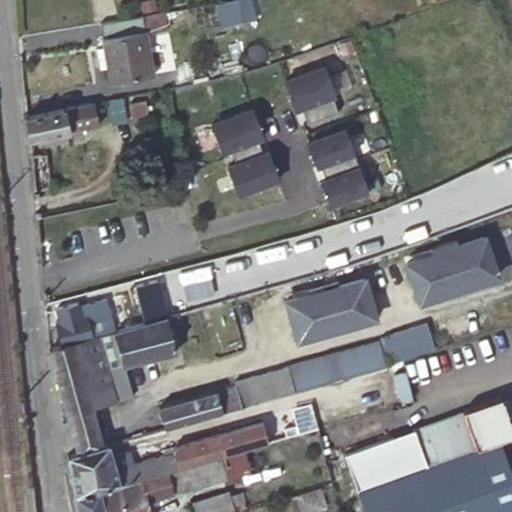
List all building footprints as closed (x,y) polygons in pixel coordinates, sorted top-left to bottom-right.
[(242,22),(236,0),(233,0),(216,4),(222,27),(242,22)] [(168,28),(165,12),(143,15),(142,17),(144,17),(145,18),(150,17),(151,25),(144,27),(145,32),(168,28)] [(153,74),(145,32),(144,27),(151,25),(150,17),(145,18),(144,17),(142,17),(143,15),(100,23),(111,82),(153,74)] [(295,113),(336,98),(324,66),(283,81),(295,113)] [(155,97),(153,90),(69,107),(25,117),(27,134),(28,141),(69,132),(69,130),(147,114),(144,99),(155,97)] [(211,121),(221,158),(264,147),(255,110),(211,121)] [(307,142),(333,212),(370,198),(344,128),(307,142)] [(239,200),(281,184),(268,151),(226,166),(239,200)] [(45,155),(29,156),(32,183),(33,190),(49,188),(45,155)] [(402,259),(418,308),(501,281),(486,232),(402,259)] [(311,243),(286,250),(291,268),(316,261),(311,243)] [(234,281),(226,257),(181,270),(188,294),(234,281)] [(285,300),(296,340),(314,335),(313,331),(355,320),(356,323),(375,318),(364,278),(341,285),(313,292),(285,300)] [(311,287),(313,292),(341,285),(339,279),(311,287)] [(59,346),(92,337),(86,316),(81,317),(77,302),(55,308),(59,323),(54,325),(59,346)] [(120,329),(135,325),(131,311),(116,315),(120,329)] [(179,320),(177,314),(166,316),(168,323),(179,320)] [(166,316),(135,325),(120,329),(115,330),(124,365),(175,351),(168,323),(166,316)] [(115,330),(92,337),(59,346),(48,348),(61,397),(69,427),(76,452),(101,445),(90,407),(132,395),(124,365),(115,330)] [(286,366),(293,392),(385,367),(378,341),(286,366)] [(240,407),(293,392),(286,366),(233,381),(234,385),(240,407)] [(240,407),(234,385),(157,407),(163,428),(240,407)] [(511,511),(511,462),(503,439),(480,448),(466,410),(417,428),(431,465),(362,489),(370,511),(511,511)] [(108,443),(101,445),(76,452),(66,454),(70,481),(72,495),(109,485),(142,477),(183,465),(216,456),(241,449),(255,446),(265,443),(260,422),(171,446),(172,451),(133,462),(129,449),(110,454),(108,443)] [(319,437),(317,428),(315,429),(305,432),(307,441),(319,437)] [(246,471),(241,449),(216,456),(222,478),(246,471)] [(109,485),(72,495),(76,511),(148,511),(145,500),(222,478),(216,456),(183,465),(142,477),(109,485)] [(313,511),(334,505),(329,489),(300,498),(304,511),(313,511)] [(232,511),(228,498),(226,492),(185,505),(187,511),(232,511)] [(232,511),(233,511),(244,509),(239,494),(228,498),(232,511)]
